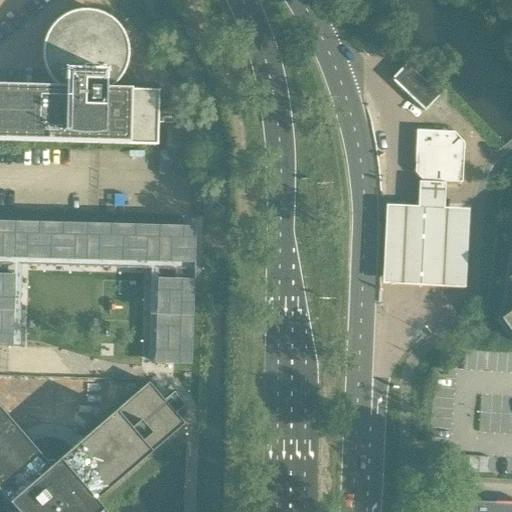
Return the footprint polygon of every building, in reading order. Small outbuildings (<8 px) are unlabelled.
[(108,90),(114,85),(122,75),(126,63),(127,51),(125,39),(118,28),(109,19),(98,13),(86,11),(73,13),(62,17),(52,26),(45,36),(42,48),(42,61),(46,73),(53,83),(60,89),(0,87),(0,142),(156,146),(158,92),(108,90)] [(423,110),(424,112),(426,110),(425,110),(437,97),(438,98),(439,96),(405,64),(404,66),(405,67),(393,79),(392,78),(391,80),(392,82),(393,81),(423,110)] [(460,184),(463,184),(463,182),(461,182),(463,144),(454,133),(416,131),(415,161),(414,161),(414,163),(415,164),(414,173),(422,181),(460,183),(460,184)] [(385,207),(382,287),(407,288),(457,289),(464,290),(467,210),(462,210),(445,210),(446,184),(418,182),(417,208),(411,208),(385,207)] [(0,222),(0,258),(13,259),(14,223),(0,222)] [(14,223),(13,259),(49,260),(50,224),(14,223)] [(50,224),(49,260),(85,261),(86,225),(50,224)] [(86,225),(85,261),(121,262),(122,226),(86,225)] [(122,226),(121,262),(157,263),(158,227),(122,226)] [(158,227),(157,263),(193,264),(194,228),(158,227)] [(511,254),(501,319),(499,320),(508,333),(510,332),(511,334),(511,254)] [(0,275),(0,311),(13,311),(14,275),(0,275)] [(157,279),(156,315),(192,316),(193,280),(157,279)] [(0,311),(0,348),(12,348),(13,311),(0,311)] [(156,315),(155,351),(191,352),(192,316),(156,315)] [(155,351),(154,364),(191,365),(191,352),(155,351)] [(0,493),(9,504),(16,511),(103,511),(101,510),(94,501),(153,450),(183,425),(174,414),(184,406),(184,405),(173,393),(172,393),(163,401),(148,384),(118,409),(71,450),(68,447),(64,443),(59,441),(54,440),(49,439),(44,439),(39,441),(34,443),(30,445),(0,410),(0,493)] [(511,511),(511,504),(470,502),(470,511),(465,511),(511,511)]
